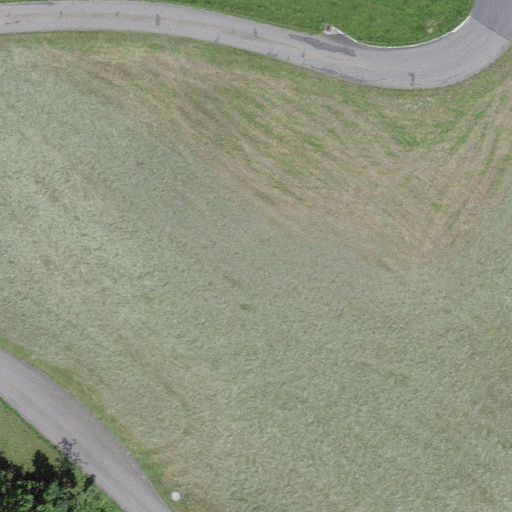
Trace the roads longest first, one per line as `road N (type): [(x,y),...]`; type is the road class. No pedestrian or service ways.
road 1 (unclassified): [(0,16),(206,21),(386,63),(457,49),(484,34),(504,0)]
road 2 (unclassified): [(148,511),(0,375)]
